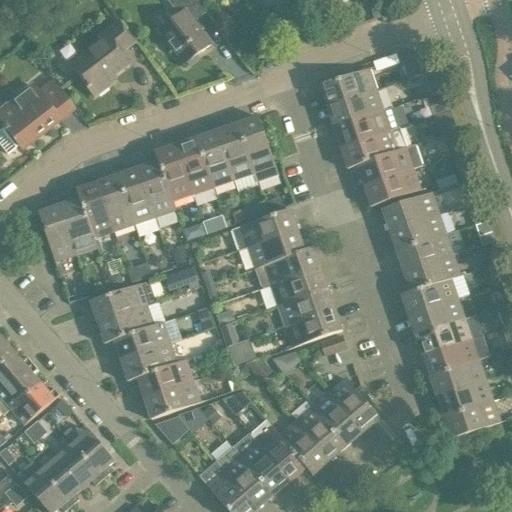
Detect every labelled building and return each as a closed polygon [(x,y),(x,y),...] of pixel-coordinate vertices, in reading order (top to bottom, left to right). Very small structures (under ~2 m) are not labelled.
[(170,0),(169,1),(181,16),(159,32),(185,66),(212,46),(195,23),(208,13),(197,0),(170,0)] [(322,2),(305,8),(311,29),(334,21),(329,5),(322,2)] [(122,54),(135,44),(119,23),(105,34),(109,39),(71,67),(95,98),(111,86),(108,82),(130,65),(122,54)] [(409,80),(424,75),(416,54),(402,59),(409,80)] [(398,65),(395,55),(373,63),(376,72),(398,65)] [(327,109),(377,92),(369,70),(320,88),(327,109)] [(60,122),(75,111),(53,82),(39,93),(35,88),(0,115),(0,121),(22,149),(59,120),(60,122)] [(440,85),(429,89),(432,96),(443,92),(440,85)] [(334,129),(376,115),(384,112),(377,92),(327,109),(334,129)] [(432,96),(431,97),(438,117),(450,113),(443,92),(432,96)] [(334,129),(341,150),(401,129),(393,109),(384,112),(376,115),(334,129)] [(450,134),(456,132),(450,113),(438,117),(444,136),(450,134)] [(259,118),(237,126),(254,175),(257,184),(279,177),(259,118)] [(237,126),(217,133),(234,182),(254,175),(237,126)] [(407,150),(408,149),(401,129),(341,150),(348,171),(357,168),(357,167),(398,153),(397,152),(406,149),(407,150)] [(450,134),(444,136),(451,157),(463,153),(456,132),(450,134)] [(217,133),(197,140),(214,189),(234,182),(217,133)] [(197,140),(176,147),(193,196),(214,189),(197,140)] [(159,163),(173,203),(193,196),(176,147),(155,154),(158,163),(159,163)] [(357,167),(357,168),(364,188),(414,171),(423,167),(415,147),(408,149),(407,150),(406,149),(397,152),(398,153),(357,167)] [(158,163),(138,170),(156,220),(177,212),(173,203),(159,163),(158,163)] [(469,168),(457,172),(461,184),(462,184),(473,180),(469,168)] [(138,170),(118,177),(135,227),(156,220),(138,170)] [(414,171),(364,188),(371,209),(421,192),(414,171)] [(118,177),(98,184),(115,234),(135,227),(118,177)] [(94,241),(95,240),(115,234),(98,184),(76,192),(79,201),(80,200),(94,241)] [(469,205),(480,201),(477,191),(466,195),(469,205)] [(390,233),(439,216),(432,194),(382,212),(390,233)] [(280,198),(264,204),(268,215),(284,209),(280,198)] [(79,201),(60,207),(77,257),(98,250),(95,240),(94,241),(80,200),(79,201)] [(264,204),(244,211),(247,221),(248,222),(268,215),(264,204)] [(56,264),(77,257),(60,207),(38,215),(56,264)] [(239,253),(248,250),(298,233),(291,211),(231,232),(239,253)] [(247,221),(244,211),(232,215),(236,225),(247,221)] [(397,253),(446,236),(439,216),(390,233),(397,253)] [(223,217),(211,222),(215,233),(227,229),(223,217)] [(491,234),(487,224),(476,227),(480,238),(491,234)] [(183,232),(187,242),(206,236),(202,225),(183,232)] [(298,233),(248,250),(256,271),(265,268),(265,267),(305,253),(305,252),(298,233)] [(446,236),(397,253),(404,274),(453,257),(446,236)] [(188,261),(183,246),(169,251),(174,266),(188,261)] [(262,291),(272,288),(321,271),(314,249),(305,252),(305,253),(265,267),(265,268),(256,271),(255,271),(262,291)] [(502,263),(498,251),(489,254),(493,266),(495,265),(502,263)] [(404,274),(410,293),(411,294),(451,280),(452,281),(461,278),(453,257),(404,274)] [(158,260),(156,263),(157,267),(161,269),(165,267),(166,264),(165,261),(161,259),(158,260)] [(493,266),(489,267),(496,288),(502,286),(509,283),(502,263),(495,265),(493,266)] [(132,284),(152,277),(147,264),(128,271),(132,284)] [(272,288),(279,308),(328,291),(321,271),(272,288)] [(201,275),(205,288),(214,285),(210,272),(201,275)] [(195,275),(186,278),(190,290),(199,287),(195,275)] [(109,279),(113,289),(123,286),(119,276),(109,279)] [(411,294),(410,293),(401,297),(409,318),(458,301),(452,281),(451,280),(411,294)] [(98,325),(147,308),(156,305),(149,283),(91,303),(98,325)] [(218,297),(214,285),(205,288),(209,300),(218,297)] [(85,287),(74,291),(78,303),(89,299),(85,287)] [(279,308),(286,329),(335,311),(328,291),(279,308)] [(458,301),(409,318),(416,338),(465,321),(458,301)] [(147,308),(98,325),(105,346),(114,343),(114,342),(154,328),(154,327),(147,308)] [(343,333),(335,311),(286,329),(293,350),(343,333)] [(231,312),(216,317),(220,327),(234,322),(231,312)] [(212,317),(200,321),(205,333),(216,329),(212,317)] [(465,321),(416,338),(423,359),(482,338),(474,318),(465,321)] [(511,327),(511,318),(503,322),(505,329),(511,327)] [(154,328),(114,342),(114,343),(121,363),(171,345),(163,324),(154,327),(154,328)] [(238,343),(231,324),(219,328),(226,347),(238,343)] [(506,330),(503,331),(510,351),(511,349),(511,327),(505,329),(506,330)] [(0,367),(15,355),(0,336),(0,367)] [(343,337),(321,345),(325,358),(348,350),(343,337)] [(423,359),(430,379),(479,362),(489,358),(482,338),(423,359)] [(212,353),(223,349),(219,341),(209,345),(212,353)] [(178,366),(177,365),(171,345),(121,363),(128,384),(137,381),(137,380),(178,366)] [(0,394),(33,366),(28,360),(23,364),(15,355),(0,367),(0,394)] [(292,366),(288,355),(276,359),(280,370),(292,366)] [(144,400),(194,383),(186,362),(177,365),(178,366),(137,380),(137,381),(144,400)] [(248,366),(261,382),(272,373),(262,362),(248,366)] [(437,399),(486,382),(479,362),(430,379),(437,399)] [(246,365),(235,368),(239,381),(250,377),(246,365)] [(11,411),(41,386),(33,376),(38,371),(33,366),(0,394),(0,412),(4,417),(11,411)] [(227,371),(234,392),(242,389),(239,381),(235,368),(227,371)] [(346,381),(329,395),(363,435),(380,420),(346,381)] [(444,420),(493,403),(486,382),(437,399),(444,420)] [(194,383),(144,400),(152,422),(201,404),(194,383)] [(41,386),(11,411),(25,427),(60,397),(55,391),(50,395),(41,386)] [(243,394),(222,401),(236,417),(251,403),(243,394)] [(363,435),(329,395),(312,409),(346,449),(363,435)] [(66,418),(73,412),(63,401),(56,406),(66,418)] [(493,403),(444,420),(451,441),(501,424),(493,403)] [(203,414),(213,426),(219,421),(209,409),(203,414)] [(312,409),(296,423),(330,463),(346,449),(312,409)] [(192,412),(178,417),(179,418),(193,435),(204,426),(192,412)] [(181,422),(180,421),(178,419),(156,427),(172,446),(190,432),(181,422)] [(47,434),(38,423),(31,428),(41,439),(47,434)] [(251,437),(257,444),(291,484),(306,470),(307,470),(293,454),(279,437),(280,437),(274,429),(273,430),(270,425),(269,426),(267,423),(251,437)] [(279,437),(293,454),(307,470),(306,470),(313,478),(330,463),(296,423),(280,437),(279,437)] [(41,439),(31,428),(25,434),(34,445),(41,439)] [(64,435),(73,446),(103,481),(114,473),(109,468),(115,463),(89,432),(79,440),(71,429),(64,435)] [(240,458),(274,498),(291,484),(257,444),(251,437),(249,435),(233,449),(240,458)] [(73,446),(57,459),(84,490),(91,483),(96,488),(103,481),(73,446)] [(0,456),(9,467),(16,461),(6,449),(0,454),(0,456)] [(258,511),(274,498),(240,458),(233,449),(216,463),(224,472),(258,511)] [(57,459),(41,472),(72,508),(80,501),(76,497),(84,490),(57,459)] [(62,511),(67,511),(72,508),(41,472),(25,486),(47,511),(57,511),(60,510),(62,511)] [(228,511),(257,511),(258,511),(224,472),(207,487),(228,511)] [(11,501),(22,492),(16,485),(5,494),(11,501)] [(27,498),(22,492),(11,501),(16,508),(27,498)]
